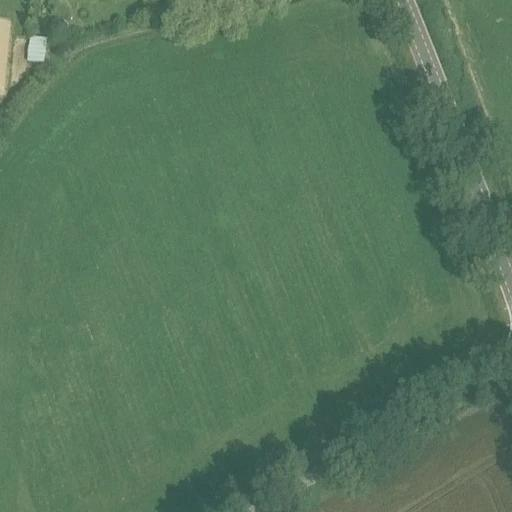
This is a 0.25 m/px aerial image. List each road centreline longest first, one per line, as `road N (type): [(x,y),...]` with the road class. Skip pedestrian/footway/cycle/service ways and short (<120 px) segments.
road 1 (tertiary): [(511,287),(404,0)]
road 2 (unclassified): [(253,511),(511,357)]
